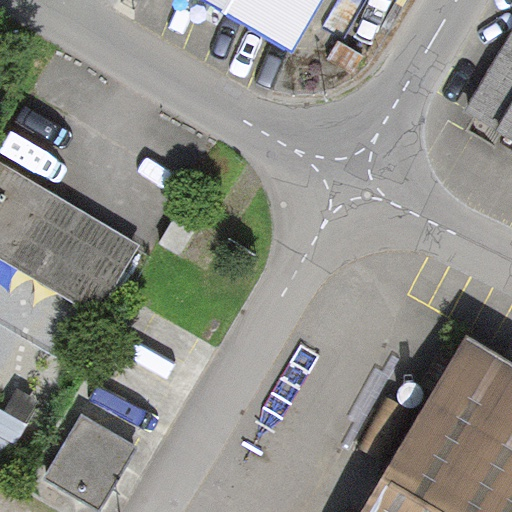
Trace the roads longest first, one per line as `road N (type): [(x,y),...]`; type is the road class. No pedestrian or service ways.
road 1 (residential): [(158,511),(355,186)]
road 2 (residential): [(41,0),(355,186)]
road 3 (residential): [(355,186),(463,0)]
road 4 (residential): [(511,265),(355,186)]
